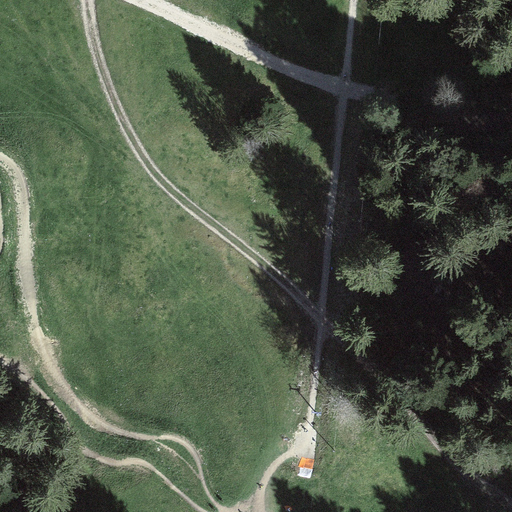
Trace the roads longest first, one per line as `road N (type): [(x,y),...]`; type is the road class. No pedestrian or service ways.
road 1 (track): [(87,0),(107,84),(157,174),(345,331),(511,511)]
road 2 (track): [(135,0),(335,85),(511,121)]
